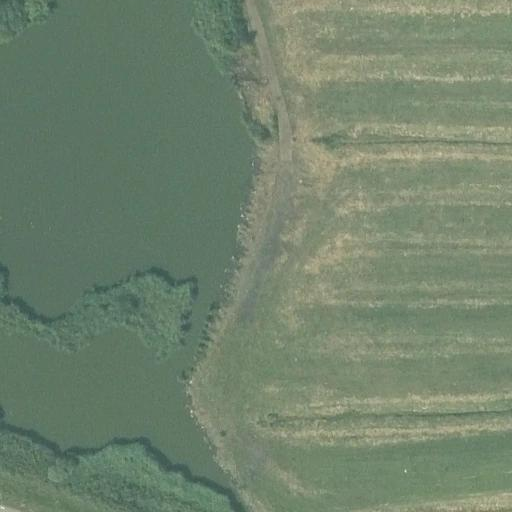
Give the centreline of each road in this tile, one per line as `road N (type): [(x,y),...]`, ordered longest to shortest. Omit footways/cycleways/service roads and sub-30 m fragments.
road 1 (track): [(253,463),(223,430),(222,376),(289,141)]
road 2 (track): [(244,0),(289,141)]
